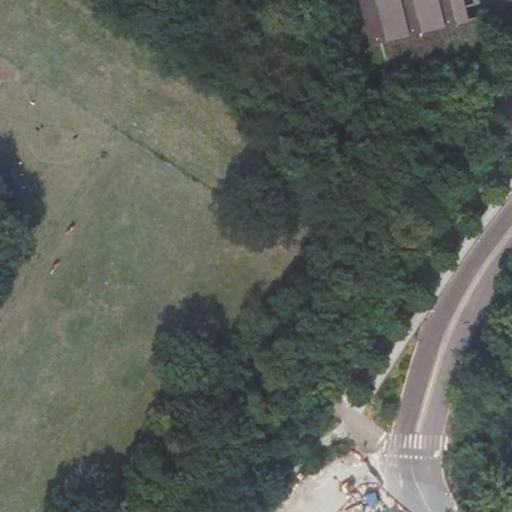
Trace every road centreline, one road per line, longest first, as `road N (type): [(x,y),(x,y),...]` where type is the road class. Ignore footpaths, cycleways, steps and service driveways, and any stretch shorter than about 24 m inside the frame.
road 1 (secondary): [(511,216),(435,331),(366,490)]
road 2 (secondary): [(418,503),(452,362),(511,258)]
